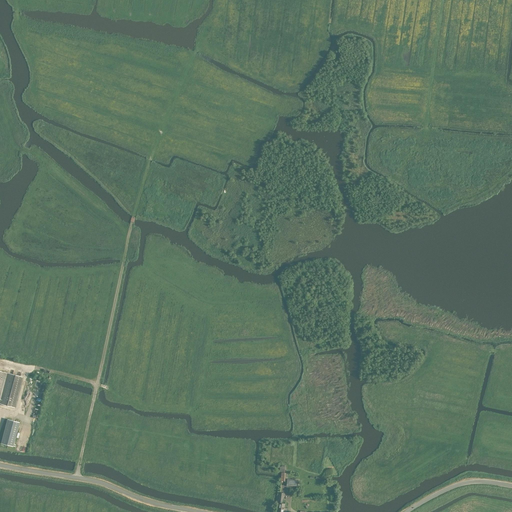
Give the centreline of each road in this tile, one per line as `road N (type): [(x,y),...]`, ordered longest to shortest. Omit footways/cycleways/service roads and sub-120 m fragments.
road 1 (track): [(17,409),(28,365),(96,383),(135,213)]
road 2 (unclassified): [(202,511),(88,478),(0,464)]
road 3 (track): [(209,32),(158,132),(135,213)]
road 4 (track): [(438,134),(429,110),(443,0)]
